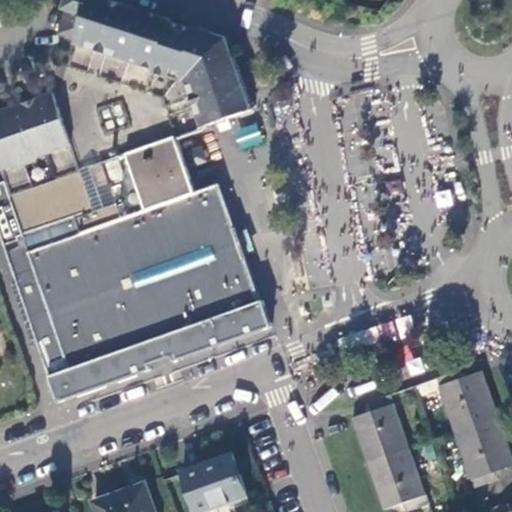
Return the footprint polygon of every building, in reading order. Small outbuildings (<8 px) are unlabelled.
[(82,14),(74,39),(71,51),(66,68),(73,87),(123,69),(141,10),(109,0),(65,0),(63,8),(66,9),(82,14)] [(66,9),(58,34),(74,39),(82,14),(66,9)] [(176,137),(251,110),(238,73),(232,56),(235,55),(228,37),(217,33),(196,26),(195,29),(170,22),(170,19),(141,10),(123,69),(73,87),(0,110),(0,169),(4,182),(9,196),(81,172),(80,169),(102,161),(176,137)] [(81,233),(29,251),(71,368),(261,302),(261,301),(220,184),(197,192),(186,164),(176,137),(102,161),(117,204),(75,218),(81,233)] [(75,218),(117,204),(102,161),(80,169),(81,172),(9,196),(23,236),(51,226),(62,223),(75,218)] [(71,368),(29,251),(23,236),(9,196),(4,182),(0,183),(0,233),(51,376),(71,368)] [(63,226),(52,229),(51,226),(23,236),(29,251),(81,233),(75,218),(62,223),(63,226)] [(153,369),(151,363),(162,359),(173,355),(175,360),(175,361),(184,358),(273,326),(263,300),(261,301),(261,302),(71,368),(51,376),(61,403),(153,369)] [(437,378),(457,433),(500,417),(483,371),(462,377),(460,369),(437,378)] [(411,449),(391,394),(369,401),(371,411),(352,418),(369,464),(411,449)] [(476,487),(498,479),(496,472),(511,466),(511,450),(500,417),(457,433),(476,487)] [(431,503),(411,449),(369,464),(385,509),(394,506),(404,503),(408,511),(431,503)] [(201,511),(248,495),(233,452),(208,461),(210,467),(184,476),(197,511),(201,511)] [(98,511),(156,511),(148,488),(130,493),(129,489),(95,502),(98,511)] [(485,510),(485,511),(511,511),(511,508),(510,509),(507,502),(485,510)]
